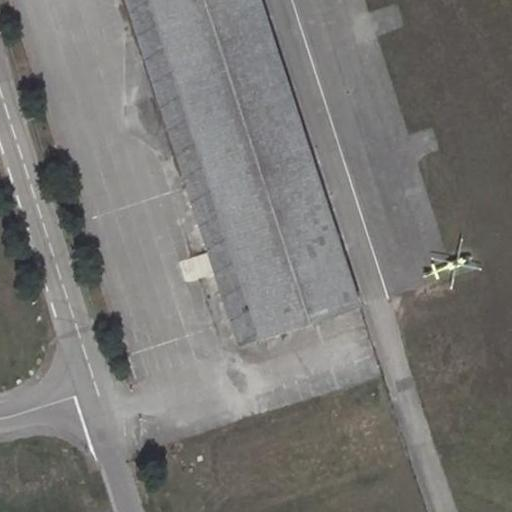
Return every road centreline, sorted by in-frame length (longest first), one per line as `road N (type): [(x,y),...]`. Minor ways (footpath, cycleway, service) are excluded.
road 1 (unclassified): [(0,100),(90,392)]
road 2 (unclassified): [(90,392),(128,511)]
